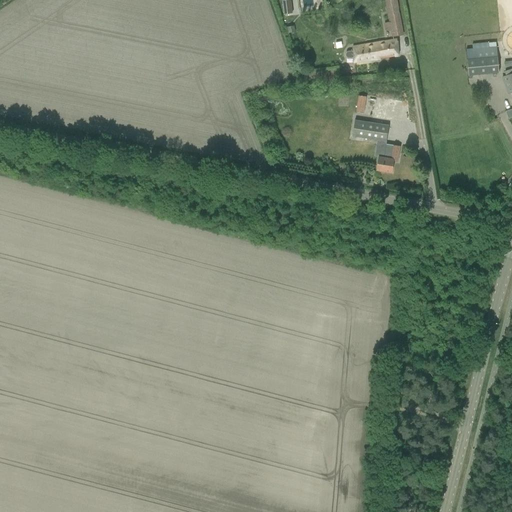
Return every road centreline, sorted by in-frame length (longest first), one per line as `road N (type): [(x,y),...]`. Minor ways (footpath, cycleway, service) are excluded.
road 1 (unclassified): [(511,224),(0,123)]
road 2 (tertiary): [(452,511),(511,261)]
